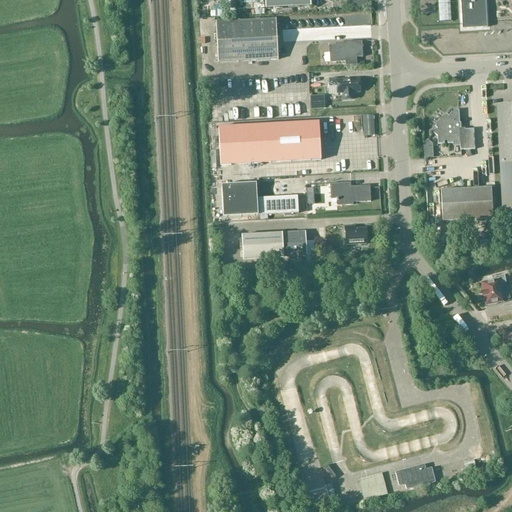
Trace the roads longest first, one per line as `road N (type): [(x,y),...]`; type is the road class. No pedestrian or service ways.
road 1 (unclassified): [(398,70),(408,245),(511,380)]
road 2 (residential): [(0,49),(16,48),(26,58),(59,246),(55,276),(37,281)]
road 3 (residential): [(37,281),(54,396),(46,511)]
road 4 (unknown): [(476,66),(478,163),(466,177),(447,178)]
